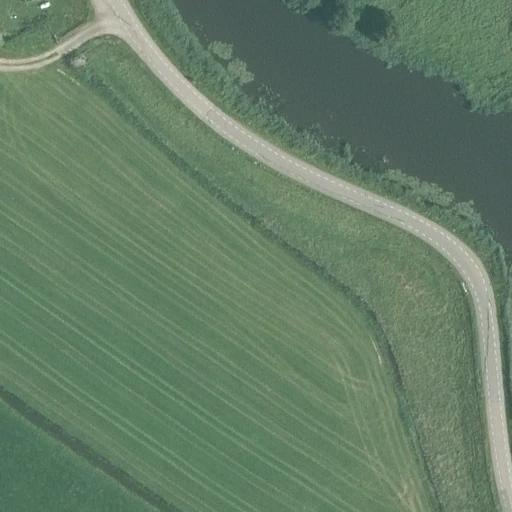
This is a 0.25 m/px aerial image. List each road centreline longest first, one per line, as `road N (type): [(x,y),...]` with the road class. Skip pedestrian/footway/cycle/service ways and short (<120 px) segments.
road 1 (tertiary): [(511,504),(486,307),(464,261),(424,230),(220,124),(150,57),(114,0)]
road 2 (track): [(123,13),(62,52),(0,62)]
